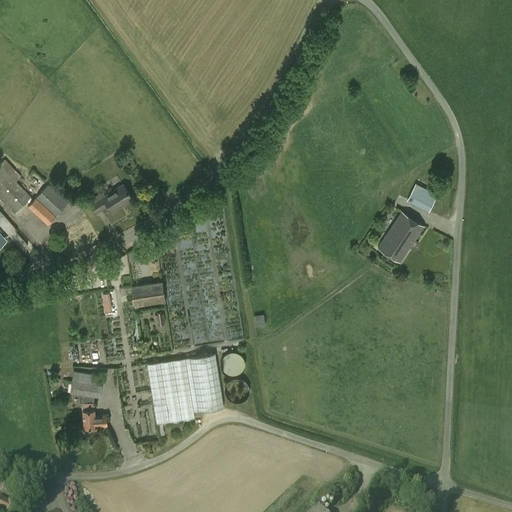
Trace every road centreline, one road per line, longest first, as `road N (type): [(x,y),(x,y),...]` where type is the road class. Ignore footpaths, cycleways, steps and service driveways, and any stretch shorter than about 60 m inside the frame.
road 1 (unclassified): [(363,0),(440,99),(461,147),(443,486)]
road 2 (unclassified): [(443,486),(234,418),(125,472),(69,476),(0,465)]
road 3 (unclassified): [(0,286),(129,239),(215,178),(330,0)]
